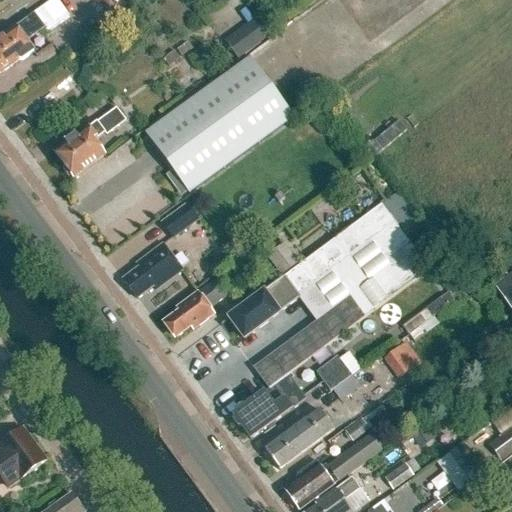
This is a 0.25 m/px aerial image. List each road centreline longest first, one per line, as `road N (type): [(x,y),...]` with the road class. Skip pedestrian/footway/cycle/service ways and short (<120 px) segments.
road 1 (secondary): [(232,511),(0,196)]
road 2 (unclassified): [(108,511),(0,365)]
